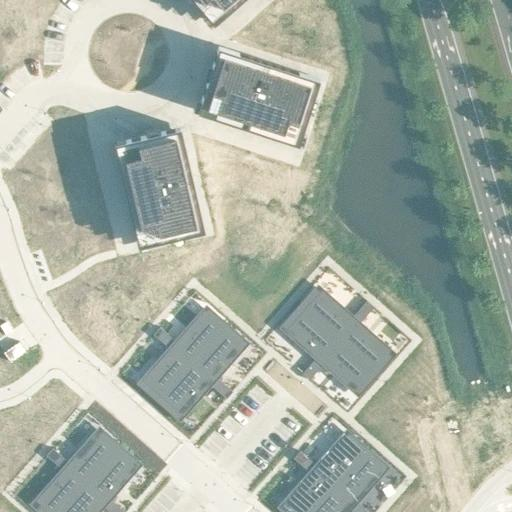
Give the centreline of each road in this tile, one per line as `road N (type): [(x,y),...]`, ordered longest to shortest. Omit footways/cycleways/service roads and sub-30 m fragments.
road 1 (residential): [(244,511),(62,349),(19,290),(0,222)]
road 2 (secondary): [(435,0),(511,276)]
road 3 (residential): [(96,15),(144,2),(171,20),(182,49),(174,80),(149,99),(116,100),(89,79)]
